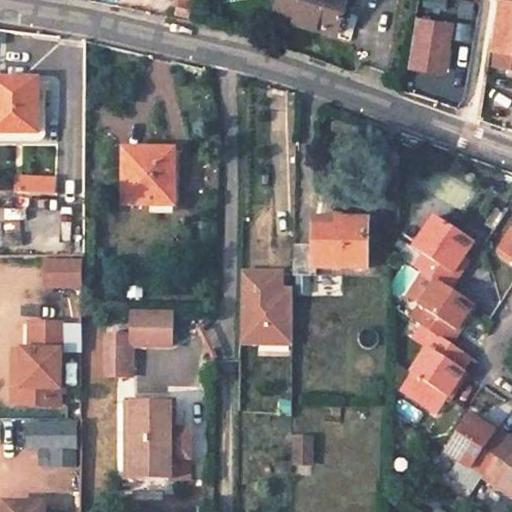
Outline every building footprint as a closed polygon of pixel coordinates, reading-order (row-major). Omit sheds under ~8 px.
[(335,32),(344,0),(276,0),(273,13),(335,32)] [(511,0),(501,0),(495,48),(511,50),(511,0)] [(455,22),(417,16),(409,68),(447,74),(455,22)] [(38,78),(0,77),(0,132),(38,133),(38,78)] [(177,149),(124,149),(123,203),(151,203),(151,199),(177,199),(177,149)] [(11,176),(11,193),(52,194),(52,177),(11,176)] [(151,203),(151,208),(176,208),(177,199),(151,199),(151,203)] [(448,288),(457,276),(452,273),(474,242),(433,215),(413,246),(422,253),(413,265),(438,282),(448,288)] [(294,275),(315,275),(315,269),(367,269),(368,223),(316,222),(316,247),(295,247),(294,275)] [(511,231),(499,250),(511,258),(511,231)] [(36,260),(37,292),(77,292),(77,259),(36,260)] [(241,344),(292,345),(294,291),(283,290),(283,274),(243,272),(241,344)] [(438,282),(421,308),(425,310),(417,322),(421,324),(450,343),(475,306),(448,288),(438,282)] [(171,342),(172,312),(132,311),(131,341),(171,342)] [(63,351),(63,324),(29,323),(29,349),(22,349),(21,386),(13,386),(13,403),(59,404),(59,393),(65,393),(65,386),(59,386),(60,351),(63,351)] [(449,397),(466,372),(463,370),(471,357),(450,343),(421,324),(412,338),(426,348),(410,371),(412,372),(421,378),(409,395),(436,413),(447,396),(449,397)] [(126,373),(127,333),(106,333),(106,373),(126,373)] [(14,349),(13,386),(21,386),(22,349),(14,349)] [(409,395),(421,378),(412,372),(401,389),(409,395)] [(190,475),(190,453),(171,453),(172,426),(172,402),(134,401),(132,475),(190,475)] [(508,437),(472,413),(446,451),(472,469),(475,465),(485,471),(508,437)] [(19,422),(19,451),(33,451),(33,468),(72,468),(72,422),(19,422)] [(190,453),(191,426),(172,426),(171,453),(190,453)] [(485,471),(500,482),(497,486),(511,496),(511,439),(508,437),(485,471)] [(296,438),(297,464),(310,464),(310,438),(296,438)] [(43,511),(43,503),(3,502),(3,511),(43,511)]
